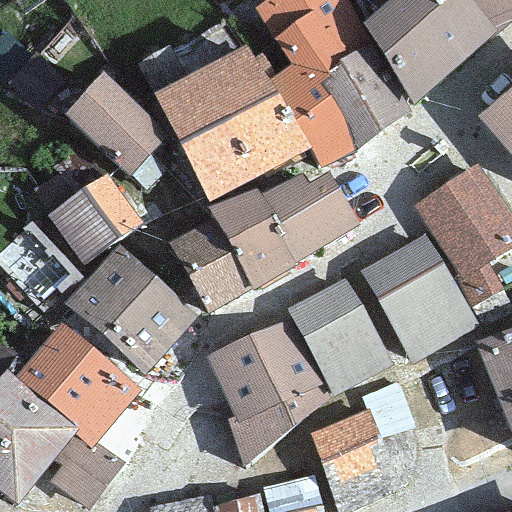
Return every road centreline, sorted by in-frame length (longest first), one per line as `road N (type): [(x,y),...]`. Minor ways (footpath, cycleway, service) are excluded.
road 1 (residential): [(444,121),(378,177),(380,256),(184,368),(88,511)]
road 2 (residential): [(444,121),(511,222)]
